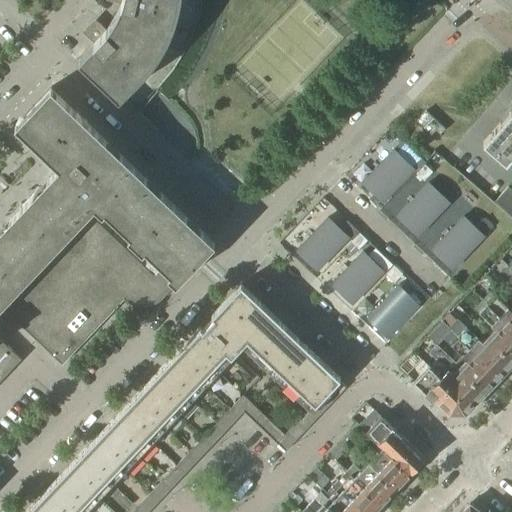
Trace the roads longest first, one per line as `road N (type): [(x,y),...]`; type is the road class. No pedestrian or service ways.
road 1 (residential): [(0,497),(242,244)]
road 2 (residential): [(252,233),(0,0)]
road 3 (residential): [(252,233),(467,0)]
road 4 (unknown): [(320,161),(438,287)]
